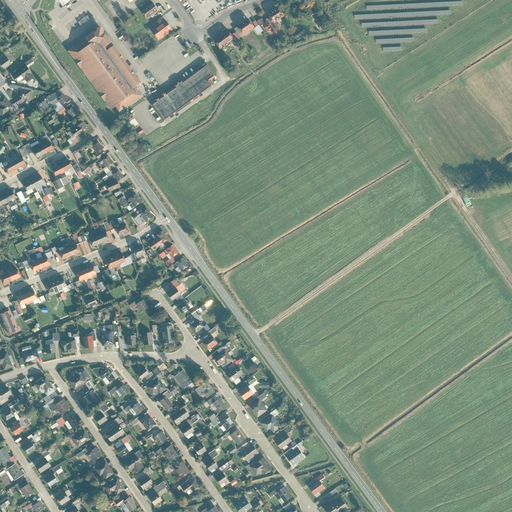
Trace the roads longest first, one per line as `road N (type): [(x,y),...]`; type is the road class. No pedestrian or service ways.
road 1 (secondary): [(382,511),(167,217)]
road 2 (track): [(253,334),(497,161)]
road 3 (residential): [(194,360),(209,368),(315,511)]
road 4 (residential): [(227,511),(111,357)]
road 5 (residential): [(0,293),(131,240),(167,217)]
road 6 (residential): [(150,511),(48,365)]
road 7 (secondary): [(103,129),(16,8)]
